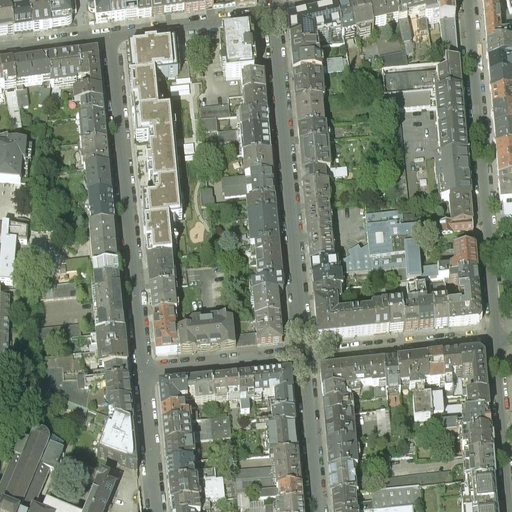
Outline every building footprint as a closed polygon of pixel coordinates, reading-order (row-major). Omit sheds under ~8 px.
[(19,0),(9,0),(11,7),(14,35),(23,34),(33,33),(28,5),(21,6),(19,0)] [(36,0),(28,1),(28,5),(33,33),(48,31),(51,30),(46,0),(36,0)] [(46,0),(51,30),(68,28),(70,26),(72,24),(72,22),(72,17),(76,16),(74,0),(46,0)] [(92,0),(93,3),(92,3),(90,5),(90,6),(89,7),(89,9),(90,11),(91,12),(92,13),(95,13),(96,24),(109,23),(111,22),(108,0),(92,0)] [(108,0),(111,22),(114,22),(125,21),(122,0),(108,0)] [(134,0),(122,0),(125,21),(133,20),(137,19),(134,0)] [(134,0),(137,19),(142,18),(151,17),(149,0),(134,0)] [(161,0),(149,0),(151,17),(157,16),(164,15),(161,0)] [(161,0),(164,15),(174,14),(184,13),(182,0),(161,0)] [(213,9),(211,0),(182,0),(184,13),(209,10),(213,9)] [(369,4),(374,27),(399,22),(394,0),(387,0),(379,2),(369,4)] [(394,0),(399,22),(404,49),(416,46),(411,19),(418,18),(421,33),(429,31),(427,18),(423,0),(394,0)] [(423,0),(427,18),(436,17),(436,23),(442,23),(438,0),(423,0)] [(438,0),(442,23),(455,22),(455,19),(453,0),(438,0)] [(487,48),(501,47),(497,14),(503,11),(500,0),(483,0),(484,3),(485,22),(486,31),(487,41),(487,48)] [(356,36),(375,32),(374,27),(369,4),(359,7),(350,9),(356,36)] [(11,7),(0,8),(0,37),(3,37),(14,35),(11,7)] [(344,38),(356,36),(350,9),(348,9),(338,11),(343,32),(344,38)] [(292,48),(316,48),(316,43),(316,38),(343,32),(338,11),(290,22),(292,45),(292,48)] [(501,47),(511,46),(508,34),(506,21),(503,11),(497,14),(501,47)] [(455,22),(442,23),(447,63),(459,63),(456,35),(455,22)] [(344,38),(343,32),(316,38),(316,43),(331,39),(333,46),(345,46),(344,38)] [(226,80),(241,79),(263,77),(259,33),(223,37),(224,54),(220,55),(220,64),(225,64),(226,80)] [(144,49),(132,50),(134,78),(131,78),(133,102),(137,102),(138,116),(134,116),(135,141),(153,140),(153,150),(150,151),(151,164),(147,165),(148,172),(152,172),(153,188),(157,188),(158,198),(155,198),(155,202),(148,202),(149,224),(144,225),(146,245),(153,245),(154,261),(170,259),(170,248),(168,220),(178,219),(170,114),(158,115),(155,75),(172,74),(170,47),(157,48),(156,45),(144,46),(144,49)] [(487,57),(488,65),(511,63),(511,46),(501,47),(487,48),(487,57)] [(320,48),(316,48),(292,48),(293,52),(294,62),(321,61),(320,48)] [(97,54),(80,56),(81,70),(82,81),(91,80),(92,92),(101,91),(98,63),(97,54)] [(407,55),(381,59),(382,71),(409,67),(407,55)] [(53,77),(52,88),(76,86),(75,81),(82,81),(81,70),(80,56),(60,59),(42,61),(53,77)] [(349,59),(330,61),(331,74),(353,73),(349,59)] [(18,88),(20,109),(30,109),(28,92),(25,92),(25,85),(44,85),(44,90),(40,90),(39,107),(50,108),(52,88),(53,77),(42,61),(30,63),(15,65),(18,88)] [(295,76),(323,75),(321,61),(294,62),(295,72),(295,76)] [(383,79),(385,99),(436,95),(461,94),(460,91),(459,63),(447,63),(447,74),(383,79)] [(488,68),(490,81),(511,79),(511,63),(488,65),(488,68)] [(2,66),(6,89),(18,88),(15,65),(11,65),(2,66)] [(296,95),(297,105),(322,103),(324,102),(323,75),(295,76),(296,95)] [(241,79),(243,97),(265,95),(264,87),(263,77),(241,79)] [(491,93),(491,97),(511,95),(511,79),(490,81),(491,93)] [(73,94),(74,107),(103,104),(102,102),(101,91),(92,92),(83,93),(73,94)] [(437,110),(440,159),(466,157),(464,129),(463,126),(461,94),(436,95),(437,110)] [(243,97),(245,117),(267,116),(267,111),(265,95),(243,97)] [(436,95),(385,99),(388,114),(395,114),(437,110),(436,95)] [(492,102),(492,114),(511,112),(511,95),(491,97),(492,102)] [(298,121),(300,130),(324,128),(322,103),(297,105),(298,121)] [(67,107),(68,115),(81,114),(81,120),(103,118),(103,107),(103,104),(74,107),(67,107)] [(230,105),(200,107),(201,120),(217,119),(231,118),(230,105)] [(493,128),(494,132),(511,131),(511,112),(492,114),(493,128)] [(395,114),(388,114),(388,125),(390,140),(391,159),(403,158),(400,120),(395,120),(395,114)] [(239,117),(240,132),(268,130),(268,127),(267,116),(245,117),(239,117)] [(79,120),(81,147),(105,145),(104,131),(103,118),(81,120),(79,120)] [(301,144),(301,147),(328,144),(326,128),(324,128),(300,130),(301,144)] [(242,157),(244,157),(271,155),(270,151),(268,130),(240,132),(218,133),(219,144),(241,142),(242,157)] [(494,136),(496,153),(511,151),(511,131),(494,132),(494,136)] [(0,183),(20,185),(22,165),(25,165),(26,146),(10,146),(6,141),(0,142),(0,183)] [(328,144),(301,147),(302,161),(303,175),(331,173),(329,145),(328,144)] [(79,147),(79,155),(82,155),(84,172),(85,172),(108,170),(107,165),(105,145),(81,147),(79,147)] [(498,176),(498,182),(511,180),(511,151),(496,153),(498,176)] [(246,178),(251,177),(272,175),(272,171),(271,155),(244,157),(246,178)] [(446,203),(449,202),(470,201),(468,183),(466,157),(440,159),(441,169),(439,169),(439,176),(440,189),(443,189),(443,195),(444,195),(446,203)] [(396,203),(396,207),(408,206),(405,164),(392,165),(393,169),(394,182),(396,203)] [(85,172),(88,199),(111,197),(109,182),(108,170),(85,172)] [(304,185),(304,188),(326,186),(326,177),(329,177),(329,180),(348,179),(347,172),(331,173),(303,175),(304,185)] [(252,195),(253,203),(275,201),(274,193),(272,175),(251,177),(252,195)] [(246,178),(225,180),(227,197),(252,195),(251,177),(246,178)] [(499,191),(501,205),(511,203),(511,180),(498,182),(499,191)] [(305,197),(306,209),(330,207),(329,203),(331,203),(330,195),(328,195),(327,186),(326,186),(304,188),(305,197)] [(201,192),(202,207),(209,207),(214,206),(213,199),(211,199),(210,191),(207,191),(201,192)] [(88,199),(91,229),(113,227),(112,210),(111,197),(88,199)] [(247,203),(248,218),(277,216),(276,212),(275,201),(253,203),(247,203)] [(449,202),(450,220),(451,226),(471,225),(470,204),(470,201),(449,202)] [(511,203),(501,205),(502,218),(502,221),(511,220),(511,203)] [(310,265),(333,264),(330,207),(306,209),(307,221),(308,238),(309,253),(310,265)] [(406,271),(403,230),(402,216),(402,215),(396,215),(366,217),(367,234),(368,249),(354,257),(343,263),(337,263),(337,276),(342,276),(406,271)] [(414,215),(402,216),(403,230),(416,229),(440,227),(451,226),(450,220),(440,221),(440,217),(415,219),(414,215)] [(248,218),(251,248),(279,245),(278,233),(277,216),(248,218)] [(406,271),(407,283),(415,283),(420,283),(420,274),(417,240),(437,240),(440,239),(463,236),(472,235),(471,225),(451,226),(440,227),(416,229),(403,230),(406,271)] [(0,285),(13,286),(16,245),(26,246),(27,232),(3,227),(0,252),(0,259),(0,285)] [(92,265),(92,271),(117,269),(115,246),(114,231),(113,227),(91,229),(89,229),(92,265)] [(256,257),(258,280),(282,277),(281,265),(279,245),(251,248),(252,257),(256,257)] [(437,271),(439,281),(443,280),(449,279),(476,276),(475,271),(473,251),(464,252),(453,253),(454,269),(437,271)] [(170,259),(154,261),(149,261),(150,276),(151,290),(174,289),(172,266),(171,266),(170,259)] [(65,262),(66,274),(92,271),(92,265),(87,266),(87,260),(65,262)] [(312,275),(312,277),(337,276),(337,263),(333,264),(310,265),(311,267),(312,275)] [(426,274),(420,274),(420,283),(429,282),(439,281),(437,271),(437,268),(427,268),(426,274)] [(92,271),(93,284),(118,282),(118,279),(117,269),(92,271)] [(312,281),(313,291),(340,289),(342,289),(342,276),(337,276),(312,277),(312,281)] [(456,285),(457,294),(477,292),(476,276),(449,279),(449,285),(456,285)] [(253,286),(254,298),(278,296),(281,295),(284,295),(282,277),(258,280),(259,286),(253,286)] [(431,305),(446,304),(443,280),(439,281),(429,282),(431,305)] [(93,284),(98,338),(124,336),(122,317),(120,299),(118,282),(93,284)] [(402,312),(404,332),(416,331),(419,330),(415,291),(415,283),(407,283),(405,283),(407,311),(402,312)] [(41,290),(36,290),(36,303),(77,300),(76,286),(58,288),(41,290)] [(152,303),(154,317),(175,315),(177,315),(174,289),(151,290),(152,303)] [(313,293),(314,305),(337,303),(340,303),(340,289),(313,291),(313,293)] [(415,291),(419,330),(421,330),(433,329),(432,308),(426,308),(424,291),(415,291)] [(459,310),(447,312),(448,327),(464,326),(475,325),(479,319),(477,292),(457,294),(459,310)] [(373,313),(375,335),(384,334),(389,333),(386,306),(385,293),(376,295),(377,308),(372,309),(373,313)] [(0,294),(0,368),(7,369),(9,301),(0,300),(0,294)] [(254,298),(256,321),(280,318),(279,302),(278,296),(254,298)] [(316,323),(318,340),(360,336),(375,335),(373,313),(338,316),(337,303),(314,305),(316,323)] [(432,308),(433,329),(444,328),(448,327),(447,312),(446,304),(431,305),(432,308)] [(401,305),(386,306),(389,333),(391,333),(404,332),(402,312),(401,305)] [(156,338),(158,355),(194,352),(192,332),(186,332),(181,334),(176,334),(175,315),(154,317),(156,338)] [(257,334),(258,346),(282,344),(281,321),(280,318),(256,321),(257,334)] [(192,332),(194,352),(205,351),(223,349),(236,348),(235,336),(234,323),(226,324),(225,319),(214,320),(214,325),(200,326),(200,321),(192,322),(192,332)] [(36,331),(37,344),(81,340),(79,327),(36,331)] [(257,334),(235,336),(236,348),(258,346),(257,334)] [(125,347),(124,336),(98,338),(90,339),(91,347),(97,347),(98,354),(125,352),(125,347)] [(98,354),(98,362),(101,362),(101,363),(102,371),(127,369),(126,356),(125,352),(98,354)] [(38,361),(38,374),(55,374),(83,373),(81,364),(98,362),(98,354),(38,361)] [(468,389),(462,390),(462,395),(466,394),(486,393),(484,375),(483,358),(480,355),(459,357),(461,376),(461,379),(467,378),(468,389)] [(444,388),(445,396),(453,395),(452,377),(461,376),(459,357),(442,358),(444,388)] [(444,388),(442,358),(427,360),(429,385),(439,385),(439,389),(444,388)] [(429,385),(427,360),(397,362),(399,389),(408,388),(409,392),(414,391),(415,398),(413,398),(414,420),(432,419),(432,417),(430,397),(423,397),(422,390),(424,386),(429,385)] [(399,389),(397,362),(383,364),(385,385),(386,395),(399,394),(399,389)] [(358,388),(371,386),(385,385),(383,364),(370,365),(342,367),(325,369),(320,374),(322,391),(358,388)] [(100,377),(84,378),(85,386),(128,381),(128,378),(127,369),(102,371),(100,371),(100,377)] [(55,374),(55,379),(85,386),(84,378),(83,373),(55,374)] [(38,374),(38,391),(83,408),(85,392),(85,386),(55,379),(55,374),(38,374)] [(272,376),(251,378),(253,398),(253,399),(261,399),(261,396),(274,395),(292,394),(290,374),(272,376)] [(253,398),(251,378),(241,379),(239,379),(239,398),(240,412),(250,412),(249,401),(248,399),(253,398)] [(227,380),(224,380),(226,399),(239,398),(239,379),(227,380)] [(226,399),(224,380),(222,381),(212,382),(214,402),(226,401),(226,399)] [(85,386),(85,392),(102,391),(102,389),(106,389),(106,393),(103,393),(104,399),(107,399),(107,406),(130,403),(129,391),(128,381),(85,386)] [(214,402),(212,382),(199,383),(185,384),(186,397),(195,396),(195,400),(195,404),(214,403),(214,402)] [(186,397),(185,384),(160,387),(162,411),(178,410),(178,401),(186,400),(186,397)] [(385,385),(371,386),(372,399),(386,398),(386,395),(385,385)] [(358,388),(322,391),(322,394),(323,403),(350,401),(350,396),(359,396),(358,388)] [(435,396),(430,397),(432,417),(465,414),(487,412),(487,410),(486,393),(466,394),(467,404),(455,405),(456,408),(442,409),(441,396),(435,396)] [(292,394),(274,395),(274,398),(275,408),(271,408),(271,414),(293,413),(292,399),(292,394)] [(350,401),(323,403),(324,414),(324,417),(352,414),(353,413),(353,400),(350,401)] [(107,406),(108,416),(114,415),(115,421),(132,428),(133,427),(131,413),(130,403),(107,406)] [(178,410),(162,411),(163,420),(163,425),(187,422),(198,421),(198,413),(185,414),(185,409),(178,410)] [(387,410),(376,411),(378,437),(390,436),(387,410)] [(251,412),(242,413),(244,430),(256,429),(256,425),(249,426),(248,417),(252,416),(251,412)] [(456,422),(441,423),(442,434),(461,432),(489,430),(489,427),(487,412),(465,414),(465,420),(461,421),(461,424),(456,424),(456,422)] [(294,423),(293,413),(271,414),(271,416),(272,422),(256,424),(256,430),(266,428),(274,427),(294,426),(294,423)] [(352,414),(324,417),(325,432),(326,443),(355,440),(354,433),(356,433),(356,430),(354,430),(352,414)] [(215,420),(208,420),(212,441),(230,439),(230,434),(228,418),(215,420)] [(97,457),(137,472),(134,436),(133,427),(132,428),(115,421),(112,428),(109,426),(97,457)] [(195,442),(194,436),(191,436),(190,427),(188,427),(187,422),(163,425),(164,430),(165,445),(193,443),(195,442)] [(274,427),(266,428),(268,456),(273,456),(297,455),(296,441),(294,426),(274,427)] [(489,430),(461,432),(462,447),(468,447),(468,449),(471,449),(472,455),(491,453),(489,432),(489,430)] [(39,511),(52,482),(55,483),(58,477),(55,476),(64,454),(62,453),(64,447),(52,442),(50,448),(50,447),(50,445),(49,443),(47,441),(46,440),(44,439),(42,438),(40,438),(38,438),(37,439),(35,439),(34,440),(33,442),(32,443),(31,444),(22,441),(0,491),(0,511),(106,511),(116,490),(108,486),(110,481),(101,477),(86,511),(39,511)] [(355,440),(326,443),(327,453),(329,470),(351,468),(357,468),(355,440)] [(193,443),(165,445),(166,452),(167,465),(192,463),(191,457),(194,457),(193,443)] [(491,459),(491,453),(472,455),(464,456),(465,483),(493,480),(491,459)] [(297,455),(273,456),(274,467),(276,491),(300,489),(299,472),(297,455)] [(192,463),(167,465),(169,482),(169,485),(197,482),(217,481),(216,471),(193,473),(192,463)] [(258,469),(234,471),(235,479),(236,494),(258,492),(276,491),(274,467),(267,468),(264,470),(261,470),(258,469)] [(351,468),(329,470),(330,484),(331,497),(353,495),(352,488),(354,486),(354,476),(351,473),(351,468)] [(376,483),(377,492),(418,488),(449,485),(448,476),(376,483)] [(217,481),(197,482),(200,502),(210,501),(226,500),(224,480),(217,481)] [(466,511),(496,511),(496,505),(493,480),(465,483),(466,511)] [(197,482),(169,485),(171,502),(171,505),(200,502),(197,482)] [(418,488),(377,492),(370,493),(371,503),(373,502),(373,511),(412,508),(419,507),(418,488)] [(278,506),(302,505),(301,495),(300,489),(276,491),(258,492),(259,500),(277,498),(278,506)] [(353,495),(331,497),(332,506),(332,511),(369,511),(373,511),(373,502),(371,503),(359,503),(356,508),(354,508),(353,495)] [(200,502),(171,505),(171,511),(199,511),(200,510),(210,510),(210,501),(200,502)]
